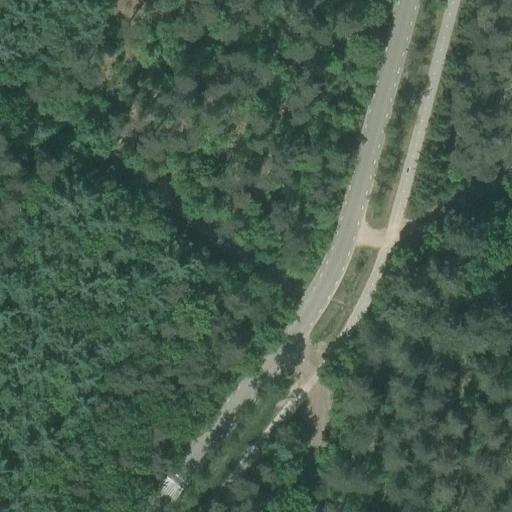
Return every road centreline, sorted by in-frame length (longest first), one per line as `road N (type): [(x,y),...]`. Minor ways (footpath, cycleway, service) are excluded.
road 1 (tertiary): [(152,511),(330,282),(373,167),(414,0)]
road 2 (track): [(12,74),(348,331)]
road 3 (track): [(511,179),(389,253),(340,258)]
road 4 (track): [(348,331),(511,362)]
road 5 (track): [(314,375),(299,511)]
